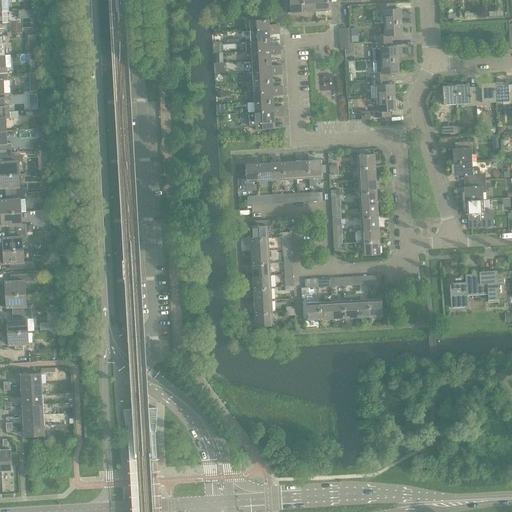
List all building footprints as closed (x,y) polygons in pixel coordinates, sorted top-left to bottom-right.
[(304,12),(302,0),(290,0),(291,13),(304,12)] [(315,0),(302,0),(304,12),(316,11),(315,0)] [(328,0),(315,0),(316,11),(329,10),(328,0)] [(384,10),(385,23),(402,22),(401,9),(396,9),(395,3),(379,4),(379,11),(384,10)] [(249,21),(250,31),(279,29),(279,25),(269,25),(268,19),(263,20),(249,21)] [(375,36),(375,42),(392,41),(392,36),(402,35),(402,22),(385,23),(385,35),(375,36)] [(21,24),(11,24),(12,32),(21,32),(21,24)] [(279,29),(250,31),(251,41),(270,40),(269,35),(279,34),(279,29)] [(251,41),(246,42),(246,52),(251,51),(280,50),(280,45),(270,46),(270,40),(251,41)] [(373,48),(373,61),(398,59),(398,46),(392,47),(392,41),(375,42),(376,48),(373,48)] [(280,50),(251,51),(252,62),(271,61),(271,55),(280,55),(280,50)] [(372,73),(372,74),(367,74),(368,80),(372,80),(389,79),(388,73),(399,73),(398,59),(373,61),(374,73),(372,73)] [(271,61),(252,62),(252,72),(281,70),(281,65),(271,66),(271,61)] [(281,70),(252,72),(253,82),(272,81),(272,76),(282,75),(281,70)] [(0,93),(4,93),(10,93),(9,81),(8,81),(8,74),(0,74),(0,93)] [(389,79),(372,80),(372,86),(371,86),(372,98),(378,98),(395,97),(394,84),(389,84),(389,79)] [(272,81),(253,82),(254,92),(283,91),(282,86),(272,86),(272,81)] [(481,89),(475,90),(476,106),(483,105),(483,102),(495,102),(494,83),(481,84),(481,89)] [(508,83),(494,83),(495,102),(508,101),(508,104),(511,103),(511,87),(508,88),(508,83)] [(457,104),(456,85),(442,86),(443,93),(443,99),(443,105),(457,104)] [(469,85),(456,85),(457,104),(470,103),(470,106),(476,106),(475,90),(469,90),(469,85)] [(283,91),(254,92),(254,102),(273,101),(273,96),(283,95),(283,91)] [(4,93),(0,93),(0,112),(10,112),(9,105),(5,105),(4,93)] [(395,97),(378,98),(379,111),(374,111),(374,117),(391,116),(390,111),(396,111),(395,97)] [(273,101),(254,102),(255,113),(284,111),(283,106),(274,107),(273,101)] [(284,111),(255,113),(251,113),(249,115),(250,127),(256,126),(256,130),(275,129),(274,122),(274,116),(284,116),(284,111)] [(361,111),(362,120),(370,120),(370,111),(361,111)] [(0,131),(6,131),(6,119),(10,119),(10,112),(0,112),(0,131)] [(6,131),(0,131),(0,150),(12,150),(11,143),(7,143),(6,131)] [(499,135),(492,135),(492,143),(500,142),(499,135)] [(453,149),(453,163),(472,162),(471,149),(474,149),(474,142),(458,143),(458,149),(453,149)] [(0,162),(0,175),(19,174),(18,162),(23,162),(22,155),(4,156),(4,162),(0,162)] [(357,156),(358,168),(375,167),(374,155),(357,156)] [(320,160),(308,161),(309,178),(321,178),(320,160)] [(308,161),(295,162),(296,179),(309,178),(308,161)] [(295,162),(283,163),(284,180),(296,179),(295,162)] [(472,162),(453,163),(454,176),(468,175),(469,181),(485,180),(485,174),(480,174),(479,169),(477,166),(472,167),(472,162)] [(271,163),(258,164),(259,181),(272,180),(271,163)] [(283,163),(271,163),(272,180),(284,180),(283,163)] [(259,181),(258,164),(245,165),(246,179),(247,191),(256,191),(256,184),(254,185),(254,181),(259,181)] [(375,167),(358,168),(359,181),(376,180),(375,167)] [(19,174),(0,175),(0,188),(5,188),(6,194),(24,193),(24,186),(19,187),(19,174)] [(353,191),(353,193),(376,192),(376,180),(359,181),(359,190),(353,191)] [(464,188),(465,201),(483,200),(482,187),(485,187),(485,180),(469,181),(469,187),(464,188)] [(353,193),(353,197),(359,196),(360,205),(377,205),(376,192),(353,193)] [(0,200),(1,213),(21,212),(20,200),(25,200),(24,193),(6,194),(6,200),(0,200)] [(483,200),(465,201),(465,214),(471,214),(471,228),(478,227),(478,228),(481,228),(484,228),(486,228),(488,229),(489,227),(496,226),(494,226),(493,215),(492,212),(491,210),(488,209),(486,208),(484,208),(483,200)] [(377,205),(360,205),(361,218),(378,217),(377,205)] [(21,212),(1,213),(2,226),(7,226),(8,232),(26,231),(26,224),(22,224),(21,212)] [(378,217),(361,218),(361,230),(378,229),(378,217)] [(250,227),(251,239),(268,238),(267,226),(250,227)] [(378,229),(361,230),(362,243),(379,242),(378,229)] [(2,238),(3,251),(23,250),(22,238),(27,237),(26,231),(8,232),(8,238),(2,238)] [(268,238),(251,239),(252,252),(269,251),(268,238)] [(379,242),(362,243),(363,255),(380,254),(379,242)] [(23,250),(3,251),(4,264),(10,264),(10,270),(33,268),(33,261),(24,262),(23,250)] [(269,251),(252,252),(252,264),(269,263),(269,251)] [(269,263),(252,264),(253,276),(270,275),(269,263)] [(465,275),(466,282),(466,294),(467,294),(488,292),(488,303),(499,302),(497,273),(465,275)] [(11,281),(5,282),(5,295),(26,294),(25,281),(34,281),(34,274),(10,276),(11,281)] [(270,275),(253,276),(254,289),(271,288),(270,275)] [(466,294),(466,282),(449,283),(451,308),(468,307),(467,294),(466,294)] [(271,288),(254,289),(254,301),(272,300),(271,288)] [(26,294),(5,295),(6,308),(12,307),(12,313),(31,312),(31,306),(26,306),(26,294)] [(381,299),(369,300),(370,317),(382,316),(381,299)] [(272,300),(254,301),(255,314),(272,313),(272,300)] [(356,300),(344,301),(345,318),(357,317),(356,300)] [(369,300),(356,300),(357,317),(370,317),(369,300)] [(344,301),(332,302),(332,319),(345,318),(344,301)] [(319,302),(306,303),(307,320),(320,319),(319,302)] [(332,302),(319,302),(320,319),(332,319),(332,302)] [(7,319),(8,332),(28,331),(27,319),(32,319),(31,312),(12,313),(13,319),(7,319)] [(272,313),(255,314),(256,326),(273,325),(272,313)] [(28,331),(8,332),(8,345),(14,345),(15,351),(33,350),(33,343),(28,343),(28,331)] [(20,375),(21,385),(42,384),(41,373),(20,375)] [(42,384),(21,385),(22,396),(42,394),(42,384)] [(42,394),(22,396),(22,406),(43,405),(42,394)] [(43,405),(22,406),(23,416),(43,415),(43,405)] [(43,415),(23,416),(23,426),(44,425),(43,415)] [(44,425),(23,426),(24,437),(45,436),(44,425)] [(10,450),(0,450),(0,454),(1,471),(12,470),(10,450)]
